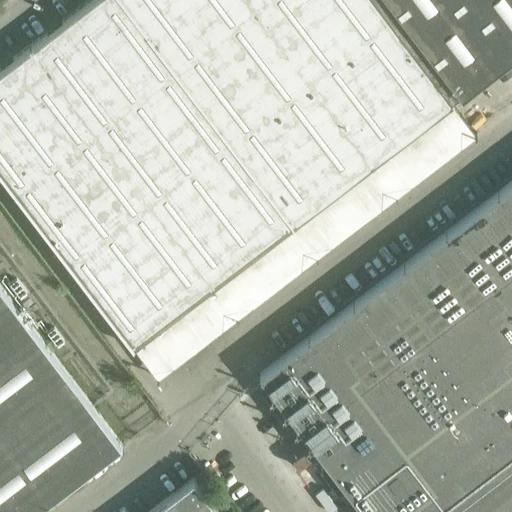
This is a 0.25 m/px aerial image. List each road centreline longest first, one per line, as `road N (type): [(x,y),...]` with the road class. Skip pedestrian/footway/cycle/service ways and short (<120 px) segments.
road 1 (unclassified): [(178,388),(511,139)]
road 2 (unclassified): [(0,186),(145,379),(178,388)]
road 3 (unclassified): [(178,388),(179,436),(82,511)]
